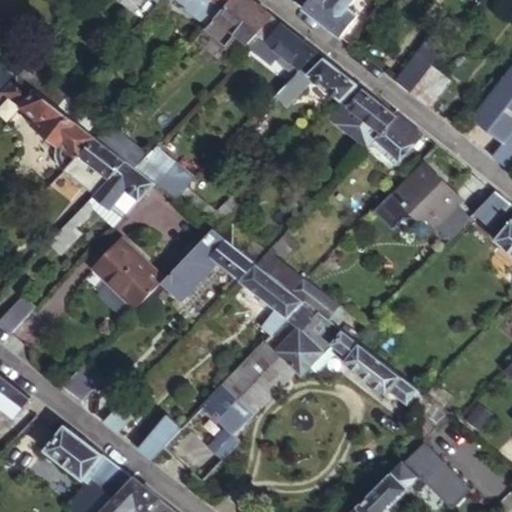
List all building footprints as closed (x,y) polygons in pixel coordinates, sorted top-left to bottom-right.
[(227,0),(176,0),(184,6),(180,11),(201,28),(227,0)] [(272,16),(251,0),(227,0),(201,28),(226,48),(239,35),(248,42),(272,16)] [(306,0),(299,8),(339,40),(356,17),(348,10),(353,3),(353,0),(306,0)] [(317,51),(272,16),(248,42),(241,50),(269,70),(282,55),(300,69),(317,51)] [(395,83),(406,92),(428,64),(439,51),(427,42),(395,83)] [(358,83),(317,51),(300,69),(271,100),(282,109),(311,79),(341,102),(358,83)] [(448,80),(428,64),(406,92),(427,108),(448,80)] [(65,96),(26,65),(16,76),(40,95),(55,106),(65,96)] [(0,92),(16,76),(4,66),(0,69),(0,92)] [(490,157),(507,170),(511,164),(511,67),(469,120),(500,144),(490,157)] [(40,95),(16,76),(0,92),(0,93),(33,118),(29,124),(55,144),(62,136),(75,146),(71,150),(78,155),(95,137),(86,131),(55,106),(40,95)] [(331,124),(364,151),(367,148),(399,115),(364,88),(349,107),(347,105),(331,124)] [(86,131),(96,119),(65,96),(55,106),(86,131)] [(341,102),(325,118),(331,124),(347,105),(341,102)] [(201,113),(210,120),(218,111),(210,103),(201,113)] [(423,133),(399,115),(367,148),(392,166),(423,133)] [(95,137),(124,160),(136,169),(146,158),(106,126),(95,137)] [(78,155),(83,158),(76,166),(101,185),(124,160),(95,137),(78,155)] [(155,149),(148,156),(187,186),(194,179),(155,149)] [(146,158),(136,169),(153,183),(174,199),(184,189),(187,186),(148,156),(146,158)] [(153,183),(136,169),(124,160),(101,185),(64,222),(71,229),(88,212),(94,218),(104,207),(118,220),(140,197),(153,183)] [(425,216),(433,224),(453,204),(454,204),(440,190),(440,181),(420,161),(373,209),(388,225),(398,216),(425,216)] [(440,190),(454,204),(458,199),(440,181),(440,190)] [(174,199),(153,183),(140,197),(162,214),(174,199)] [(174,199),(213,229),(235,207),(247,195),(239,187),(214,213),(184,189),(174,199)] [(507,200),(492,187),(469,211),(483,224),(507,200)] [(466,215),(454,204),(453,204),(433,224),(445,237),(466,215)] [(511,219),(494,241),(511,256),(511,219)] [(64,222),(42,246),(53,257),(76,234),(71,229),(64,222)] [(227,226),(219,235),(237,249),(256,263),(267,251),(234,226),(227,226)] [(213,229),(162,281),(159,284),(182,305),(220,267),(238,281),(249,270),(256,263),(237,249),(219,235),(213,229)] [(91,267),(133,311),(149,295),(159,284),(162,281),(120,239),(91,267)] [(273,245),(267,251),(256,263),(292,291),(302,280),(273,257),(279,251),(273,245)] [(304,300),(292,291),(256,263),(249,270),(238,281),(275,310),(259,328),(269,336),(285,319),(304,300)] [(302,280),(292,291),(304,300),(328,319),(337,308),(302,280)] [(0,329),(7,336),(31,310),(18,298),(0,316),(0,329)] [(328,319),(304,300),(285,319),(296,330),(321,355),(332,345),(343,355),(340,360),(386,396),(389,392),(404,404),(417,388),(380,359),(328,319)] [(296,330),(275,351),(293,370),(300,377),(321,355),(296,330)] [(240,364),(270,393),(293,370),(275,351),(264,340),(249,355),(240,364)] [(230,375),(240,364),(249,355),(242,348),(223,368),(230,375)] [(511,362),(502,373),(511,379),(511,362)] [(83,363),(60,387),(79,401),(100,378),(83,363)] [(231,433),(270,393),(240,364),(230,375),(221,384),(207,398),(201,404),(231,433)] [(31,399),(0,374),(0,406),(14,417),(31,399)] [(427,396),(448,413),(449,414),(459,403),(437,386),(427,396)] [(200,405),(201,404),(207,398),(203,394),(197,401),(200,405)] [(86,410),(101,422),(116,407),(105,397),(96,406),(92,403),(86,410)] [(124,399),(116,407),(101,422),(113,432),(134,410),(124,399)] [(473,428),(483,415),(474,409),(464,422),(473,428)] [(471,430),(457,420),(449,414),(448,413),(441,419),(463,438),(471,430)] [(148,459),(179,427),(169,416),(136,449),(148,459)] [(95,511),(131,476),(64,424),(41,449),(65,469),(58,477),(68,486),(76,477),(84,483),(67,502),(77,511),(95,511)] [(365,494),(345,511),(386,511),(385,511),(420,478),(416,473),(419,468),(405,454),(386,473),(365,494)] [(365,494),(386,473),(371,457),(349,477),(365,494)] [(176,511),(131,476),(95,511),(176,511)]
